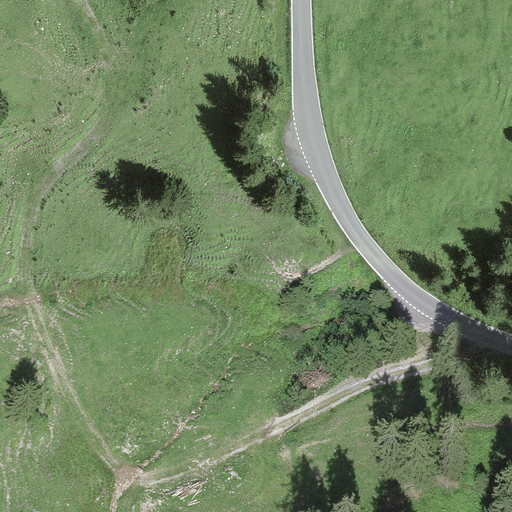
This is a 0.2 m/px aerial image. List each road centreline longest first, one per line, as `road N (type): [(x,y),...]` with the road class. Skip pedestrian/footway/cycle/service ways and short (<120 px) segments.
road 1 (track): [(79,0),(116,78),(113,106),(36,198),(28,277),(63,387),(104,455),(124,472),(161,477),(484,332)]
road 2 (tertiary): [(301,0),(307,104),(339,207),(414,294),(511,344)]
